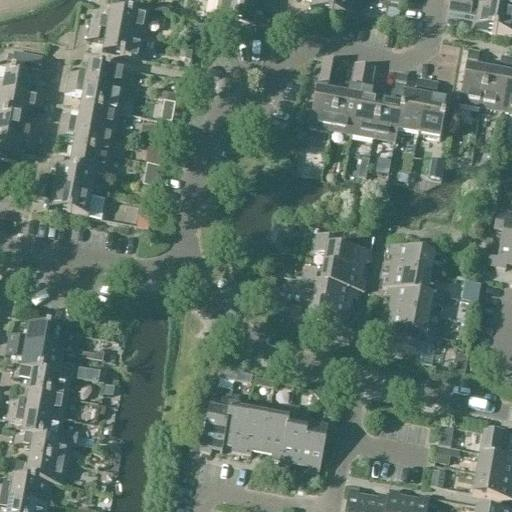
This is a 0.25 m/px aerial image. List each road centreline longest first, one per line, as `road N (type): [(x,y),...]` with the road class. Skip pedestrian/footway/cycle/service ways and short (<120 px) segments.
road 1 (residential): [(178,269),(229,120),(303,53),(423,70),(437,0)]
road 2 (residential): [(200,511),(201,497),(327,511),(349,375)]
road 3 (residential): [(349,375),(251,344),(178,269)]
road 4 (residential): [(178,269),(62,261),(0,240)]
road 5 (residential): [(511,412),(349,375)]
